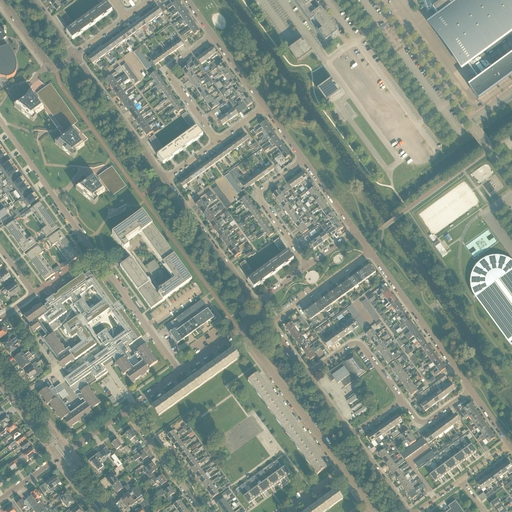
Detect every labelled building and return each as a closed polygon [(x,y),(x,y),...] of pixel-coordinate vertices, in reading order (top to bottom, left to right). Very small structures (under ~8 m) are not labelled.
[(178,2),(176,0),(170,0),(169,1),(171,4),(167,7),(168,9),(173,6),(178,2)] [(293,0),(325,43),(337,34),(311,0),(293,0)] [(511,0),(424,0),(428,10),(432,7),(439,17),(429,24),(461,68),(467,63),(482,53),(482,52),(502,38),(504,40),(511,34),(511,0)] [(65,5),(63,3),(61,5),(59,2),(53,6),(56,12),(62,7),(65,5)] [(106,15),(112,10),(106,2),(93,12),(99,20),(104,16),(105,17),(107,16),(106,15)] [(178,2),(173,6),(175,9),(170,12),(172,14),(182,7),(178,2)] [(185,12),(182,7),(172,14),(173,16),(178,13),(180,16),(185,12)] [(153,11),(158,18),(160,17),(159,15),(162,14),(158,8),(153,11)] [(156,20),(158,18),(153,11),(148,15),(152,21),(155,19),(156,20)] [(91,26),(92,27),(94,25),(93,24),(99,20),(93,12),(80,22),(86,30),(91,26)] [(189,17),(185,12),(180,16),(182,19),(177,22),(179,24),(189,17)] [(143,19),(148,26),(150,24),(150,23),(152,21),(148,15),(143,19)] [(180,26),(183,24),(185,27),(187,25),(192,21),(189,17),(179,24),(180,26)] [(146,27),(148,26),(143,19),(138,22),(142,28),(145,26),(146,27)] [(187,25),(187,26),(189,28),(180,35),(185,42),(187,40),(184,35),(188,32),(196,26),(192,21),(187,25)] [(80,33),(86,30),(80,22),(66,31),(72,39),(78,35),(79,36),(81,34),(80,33)] [(140,30),(142,28),(138,22),(133,26),(137,31),(138,32),(138,33),(141,31),(140,30)] [(128,29),(132,35),(135,33),(138,36),(140,35),(139,35),(138,33),(138,32),(137,31),(133,26),(129,28),(128,29)] [(200,31),(196,26),(188,32),(190,34),(192,32),(194,35),(200,31)] [(12,51),(9,47),(8,47),(6,47),(5,48),(3,41),(3,40),(6,38),(7,38),(0,28),(0,77),(0,78),(2,79),(5,79),(7,80),(9,79),(11,79),(13,78),(14,77),(15,75),(16,73),(17,71),(17,68),(17,66),(16,61),(14,56),(12,51)] [(130,37),(132,35),(128,29),(123,33),(128,40),(131,38),(130,37)] [(126,42),(128,40),(123,33),(118,37),(122,43),(125,40),(126,42)] [(120,44),(122,43),(118,37),(113,40),(118,47),(121,46),(120,44)] [(172,38),(171,39),(172,41),(171,42),(173,45),(170,47),(174,52),(179,49),(175,44),(173,41),(174,40),(172,38)] [(179,49),(183,45),(178,38),(176,39),(178,42),(175,44),(179,49)] [(116,49),(118,47),(113,40),(108,44),(112,50),(115,48),(116,49)] [(290,49),(299,62),(312,53),(303,40),(290,49)] [(104,47),(103,48),(108,55),(110,57),(112,55),(110,53),(111,53),(110,52),(112,50),(108,44),(104,47)] [(169,55),(166,51),(164,48),(165,47),(163,45),(161,46),(163,48),(162,49),(164,52),(161,54),(164,59),(169,55)] [(174,52),(170,47),(169,45),(167,46),(169,48),(166,51),(169,55),(174,52)] [(106,56),(108,58),(110,57),(108,55),(103,48),(98,51),(102,57),(105,55),(106,56)] [(211,58),(214,56),(215,57),(217,56),(216,54),(212,48),(207,52),(211,58)] [(93,55),(98,62),(101,60),(100,59),(102,57),(98,51),(93,55)] [(160,62),(156,57),(154,55),(155,54),(153,52),(152,53),(153,55),(152,56),(154,59),(151,61),(155,66),(160,62)] [(202,56),(206,61),(208,64),(210,62),(208,59),(211,58),(207,52),(202,56)] [(511,74),(511,56),(494,69),(482,53),(467,63),(472,70),(470,71),(472,75),(474,74),(479,80),(469,88),(478,100),(511,74)] [(160,62),(164,59),(161,54),(156,57),(160,62)] [(96,63),(98,62),(93,55),(88,58),(92,64),(96,62),(96,63)] [(197,59),(201,65),(206,61),(202,56),(197,59)] [(193,63),(195,65),(190,69),(188,66),(182,70),(186,75),(195,69),(198,67),(200,65),(196,60),(193,63)] [(182,69),(190,63),(188,61),(180,66),(182,69)] [(227,69),(223,63),(215,70),(218,75),(227,69)] [(186,75),(189,80),(195,76),(193,73),(197,71),(195,69),(186,75)] [(230,74),(227,69),(218,75),(220,77),(223,75),(225,78),(230,74)] [(116,72),(111,76),(105,80),(109,85),(115,81),(113,78),(117,75),(116,72)] [(150,76),(154,80),(159,77),(155,72),(150,76)] [(230,74),(225,78),(227,81),(225,82),(226,84),(224,86),(234,79),(230,74)] [(197,79),(195,76),(189,80),(193,86),(199,81),(201,80),(199,77),(197,79)] [(159,77),(154,80),(151,82),(151,81),(148,83),(149,85),(152,83),(153,84),(155,82),(157,85),(162,82),(159,77)] [(109,85),(111,88),(113,90),(119,86),(116,83),(121,80),(119,78),(115,81),(109,85)] [(202,79),(199,81),(193,86),(197,91),(203,86),(201,84),(203,82),(202,79)] [(238,84),(234,79),(224,86),(226,88),(230,85),(232,88),(238,84)] [(341,92),(331,79),(319,88),(328,101),(341,92)] [(165,86),(162,82),(157,85),(161,90),(165,86)] [(116,94),(117,95),(122,91),(127,88),(125,85),(123,83),(119,86),(113,90),(116,94)] [(241,89),(238,84),(232,88),(234,90),(232,92),(234,94),(241,89)] [(122,91),(117,95),(121,100),(126,96),(124,93),(133,87),(131,85),(127,88),(122,91)] [(161,90),(163,93),(164,95),(169,91),(165,86),(161,90)] [(204,89),(203,86),(197,91),(200,96),(208,90),(206,87),(204,89)] [(237,95),(238,96),(239,98),(245,94),(241,89),(234,94),(235,96),(237,95)] [(200,96),(204,101),(210,96),(208,94),(210,92),(208,90),(200,96)] [(172,95),(169,91),(164,95),(168,99),(170,97),(172,96),(172,95)] [(126,96),(121,100),(124,106),(130,101),(134,98),(130,93),(126,96)] [(44,109),(33,94),(14,107),(29,119),(44,109)] [(241,100),(237,103),(239,106),(249,99),(245,94),(239,98),(241,100)] [(176,100),(172,96),(168,99),(171,104),(176,100)] [(212,99),(210,96),(204,101),(208,106),(215,100),(213,97),(212,99)] [(125,106),(128,111),(134,107),(133,106),(136,105),(134,102),(136,100),(134,98),(130,101),(124,106),(125,106)] [(208,106),(211,111),(220,105),(216,99),(215,100),(208,106)] [(243,106),(245,109),(252,104),(249,99),(239,106),(235,109),(239,114),(241,112),(239,109),(243,106)] [(171,104),(174,108),(174,109),(179,105),(176,100),(171,104)] [(128,111),(132,116),(137,112),(135,109),(140,105),(138,103),(134,107),(128,111)] [(179,105),(174,109),(172,110),(171,109),(169,111),(170,113),(173,111),(173,112),(176,111),(178,114),(183,110),(179,105)] [(228,112),(233,118),(238,115),(232,106),(229,108),(231,110),(228,112)] [(142,108),(137,112),(132,116),(135,121),(141,117),(139,114),(143,110),(142,108)] [(216,118),(222,126),(228,122),(221,113),(217,108),(212,112),(214,115),(217,112),(219,115),(216,118)] [(221,113),(228,122),(233,118),(228,112),(223,116),(221,113)] [(146,114),(141,117),(135,121),(139,126),(145,122),(143,119),(147,116),(146,114)] [(150,118),(145,122),(139,126),(143,131),(149,127),(147,125),(152,121),(150,118)] [(269,126),(265,121),(260,125),(262,128),(257,131),(259,134),(269,126)] [(153,124),(149,127),(143,131),(147,136),(152,132),(150,130),(152,128),(155,126),(153,124)] [(262,139),(273,131),(269,126),(259,134),(264,130),(266,134),(261,137),(262,139)] [(195,140),(195,141),(198,140),(197,139),(203,135),(197,127),(183,136),(189,144),(195,140)] [(70,156),(84,146),(73,130),(55,144),(70,156)] [(273,131),(262,139),(264,141),(268,137),(271,140),(276,136),(273,131)] [(244,143),(247,141),(248,143),(250,141),(249,139),(245,134),(240,138),(244,143)] [(184,148),(189,144),(183,136),(170,146),(176,154),(182,150),(182,151),(185,149),(184,148)] [(269,148),(272,146),(274,145),(280,141),(276,136),(271,140),(269,141),(271,145),(268,146),(263,150),(265,152),(269,148)] [(240,138),(236,141),(239,146),(242,144),(244,147),(245,146),(247,148),(248,147),(247,144),(246,145),(244,143),(240,138)] [(239,146),(236,141),(231,145),(234,150),(239,146)] [(280,141),(274,145),(278,150),(283,146),(280,141)] [(231,145),(226,148),(230,153),(234,150),(231,145)] [(169,160),(169,161),(172,159),(171,158),(176,154),(170,146),(157,156),(163,164),(169,160)] [(280,153),(278,154),(275,156),(276,158),(287,151),(283,146),(278,150),(280,153)] [(226,148),(226,149),(221,152),(225,157),(230,153),(226,148)] [(290,156),(287,151),(276,158),(277,158),(278,160),(281,158),(283,161),(290,156)] [(217,155),(220,160),(225,157),(221,152),(217,155)] [(217,155),(212,159),(216,163),(220,160),(217,155)] [(212,159),(208,161),(207,162),(211,167),(216,163),(212,159)] [(3,163),(0,165),(0,169),(4,174),(15,166),(11,161),(5,165),(3,163)] [(207,162),(203,165),(206,170),(211,167),(207,162)] [(266,168),(269,173),(274,169),(269,162),(266,163),(268,166),(266,168)] [(198,169),(201,174),(206,170),(203,165),(198,169)] [(15,166),(4,174),(7,179),(6,180),(8,183),(14,178),(13,176),(18,172),(15,166)] [(261,171),(264,176),(269,173),(266,168),(261,171)] [(198,169),(197,170),(193,172),(197,177),(201,174),(198,169)] [(256,175),(260,180),(264,176),(261,171),(256,175)] [(188,176),(192,181),(197,177),(193,172),(188,176)] [(304,180),(307,178),(303,173),(298,176),(305,186),(307,184),(304,180)] [(251,178),(255,183),(260,180),(256,175),(251,178)] [(105,191),(94,176),(76,189),(91,202),(105,191)] [(184,179),(187,184),(192,181),(188,176),(184,179)] [(247,182),(250,186),(255,183),(251,178),(250,176),(248,177),(249,180),(247,182)] [(302,182),(304,186),(305,186),(298,176),(293,180),(297,186),(302,182)] [(15,179),(8,184),(10,187),(12,186),(15,191),(26,183),(23,178),(17,182),(15,179)] [(184,179),(179,183),(182,188),(187,184),(184,179)] [(293,180),(287,184),(292,190),(292,189),(294,193),(297,191),(294,188),(297,186),(293,180)] [(242,185),(245,190),(250,186),(247,182),(242,185)] [(26,183),(15,191),(21,198),(26,195),(24,192),(30,188),(26,183)] [(290,190),(286,184),(282,187),(284,190),(280,193),(279,190),(273,195),(277,200),(285,194),(284,194),(290,190)] [(307,197),(309,199),(317,193),(314,188),(308,192),(310,195),(307,197)] [(212,200),(215,198),(214,196),(210,191),(206,194),(210,201),(212,200)] [(321,198),(317,193),(309,199),(312,197),(315,202),(321,198)] [(27,195),(20,201),(22,204),(24,202),(27,207),(38,199),(34,194),(29,198),(27,195)] [(286,196),(285,194),(277,200),(280,205),(286,201),(283,197),(286,196)] [(241,200),(244,204),(249,201),(246,196),(241,200)] [(315,202),(317,204),(319,207),(325,203),(321,198),(315,202)] [(201,200),(196,204),(199,209),(207,203),(208,203),(207,200),(203,203),(201,200)] [(248,209),(253,206),(249,201),(244,204),(248,209)] [(288,203),(286,201),(280,205),(284,210),(293,203),(293,202),(292,203),(290,201),(288,203)] [(40,202),(30,210),(44,229),(41,231),(46,238),(54,232),(56,234),(47,240),(53,247),(55,245),(67,260),(60,265),(63,268),(69,264),(79,257),(60,231),(59,229),(40,202)] [(199,209),(202,212),(203,214),(208,210),(206,208),(209,206),(207,203),(199,209)] [(295,205),(293,203),(284,210),(288,215),(293,211),(291,207),(295,205)] [(321,209),(322,211),(323,212),(328,208),(325,203),(319,207),(317,208),(319,211),(321,209)] [(248,209),(251,214),(256,210),(253,206),(248,209)] [(323,212),(323,213),(324,214),(323,216),(324,218),(332,213),(328,208),(323,212)] [(5,210),(0,213),(0,220),(1,220),(3,223),(10,218),(5,210)] [(210,212),(208,210),(203,214),(206,219),(215,213),(213,210),(210,212)] [(255,219),(260,215),(256,210),(251,214),(255,219)] [(288,215),(291,219),(291,220),(297,216),(293,211),(288,215)] [(133,257),(121,266),(120,267),(151,310),(159,304),(161,302),(192,280),(142,212),(112,234),(112,235),(120,245),(121,244),(122,247),(124,249),(126,248),(127,248),(129,246),(126,242),(139,233),(149,246),(150,246),(159,257),(175,280),(161,290),(159,291),(160,293),(159,294),(133,257)] [(216,215),(215,213),(206,219),(210,224),(216,219),(214,217),(216,215)] [(300,213),(297,216),(291,220),(295,225),(301,221),(299,218),(301,216),(300,213)] [(328,219),(330,222),(336,218),(332,213),(324,218),(326,221),(328,219)] [(255,219),(258,223),(263,220),(260,215),(255,219)] [(216,219),(210,224),(213,229),(224,221),(222,218),(218,222),(216,219)] [(331,229),(334,227),(339,223),(336,218),(330,222),(332,224),(329,226),(331,229)] [(15,220),(5,227),(24,253),(26,255),(45,281),(55,274),(61,270),(58,266),(52,271),(41,255),(43,253),(38,246),(30,252),(29,250),(37,244),(32,237),(29,239),(15,220)] [(266,224),(263,220),(258,223),(262,228),(266,224)] [(217,233),(223,229),(221,227),(224,225),(222,222),(224,221),(213,229),(217,233)] [(302,223),(301,221),(295,225),(299,230),(304,226),(307,223),(305,221),(302,223)] [(343,228),(339,223),(334,227),(337,232),(343,228)] [(262,228),(265,233),(270,229),(266,224),(262,228)] [(308,231),(304,226),(299,230),(302,235),(308,231)] [(223,229),(217,233),(220,238),(229,232),(228,229),(225,232),(223,229)] [(265,233),(269,238),(273,234),(270,229),(265,233)] [(220,238),(222,240),(224,243),(230,239),(228,236),(231,234),(229,232),(220,238)] [(309,244),(313,250),(318,246),(314,240),(308,232),(303,236),(305,238),(307,236),(311,242),(309,244)] [(324,233),(319,236),(323,242),(328,238),(324,233)] [(319,236),(314,240),(318,246),(323,242),(319,236)] [(224,243),(226,246),(227,248),(236,242),(234,239),(232,241),(230,239),(224,243)] [(438,241),(433,245),(442,257),(447,254),(438,241)] [(236,242),(227,248),(231,253),(237,248),(235,246),(238,244),(236,242)] [(239,251),(237,248),(231,253),(235,258),(242,252),(240,250),(239,251)] [(288,263),(293,259),(287,251),(274,261),(280,269),(285,265),(286,266),(288,264),(288,263)] [(474,296),(508,342),(511,346),(511,261),(510,259),(505,257),(500,256),(494,256),(489,256),(484,258),(480,261),(476,264),(473,268),(471,273),(470,278),(470,282),(470,287),(472,292),(474,296)] [(154,261),(145,267),(153,278),(162,271),(154,261)] [(275,273),(280,269),(274,261),(261,270),(267,278),(272,274),(273,275),(275,274),(275,273)] [(373,280),(378,276),(369,265),(365,268),(371,276),(373,280)] [(361,271),(367,279),(371,276),(365,268),(361,271)] [(93,270),(84,276),(83,274),(58,293),(58,294),(55,296),(59,302),(62,299),(66,305),(71,302),(80,314),(63,327),(72,338),(76,335),(82,343),(71,351),(69,352),(75,360),(96,345),(80,323),(84,320),(87,324),(109,309),(124,330),(111,339),(106,330),(97,336),(107,350),(65,380),(74,392),(78,389),(80,392),(88,386),(89,386),(83,378),(91,373),(95,379),(105,372),(101,367),(113,358),(116,363),(122,358),(123,358),(125,357),(117,346),(119,345),(122,343),(123,345),(127,343),(129,346),(141,337),(124,312),(125,311),(118,302),(117,303),(93,270)] [(259,284),(260,285),(262,283),(261,282),(267,278),(261,270),(248,280),(254,288),(259,284)] [(370,284),(367,279),(361,271),(357,274),(362,282),(364,284),(366,283),(368,286),(370,284)] [(2,272),(0,273),(0,280),(2,279),(4,282),(11,277),(7,272),(4,274),(2,272)] [(352,277),(358,285),(362,282),(357,274),(352,277)] [(352,277),(348,280),(354,289),(358,285),(352,277)] [(344,284),(350,292),(354,289),(348,280),(344,284)] [(20,290),(15,283),(2,292),(4,294),(7,291),(10,295),(6,298),(8,300),(20,290)] [(344,284),(340,287),(346,295),(350,292),(344,284)] [(336,290),(341,298),(346,295),(340,287),(336,290)] [(379,296),(380,298),(389,292),(385,287),(380,291),(382,294),(379,296)] [(331,293),(337,301),(340,304),(344,301),(341,298),(336,290),(331,293)] [(392,297),(389,292),(380,298),(382,300),(385,298),(387,301),(392,297)] [(327,296),(333,304),(337,301),(331,293),(327,296)] [(369,300),(370,303),(372,304),(375,302),(373,301),(375,299),(371,294),(367,298),(369,300)] [(52,311),(44,317),(49,324),(66,312),(63,308),(66,305),(62,299),(59,302),(55,296),(54,295),(45,301),(48,304),(52,311)] [(327,296),(323,299),(329,307),(333,304),(327,296)] [(396,302),(392,297),(387,301),(389,303),(386,305),(388,308),(396,302)] [(319,302),(325,310),(329,307),(323,299),(319,302)] [(180,325),(184,322),(186,325),(207,309),(201,301),(176,319),(180,325)] [(319,302),(315,305),(323,317),(325,316),(328,314),(325,310),(319,302)] [(399,306),(396,302),(388,308),(389,310),(392,308),(394,310),(399,306)] [(26,314),(23,316),(29,324),(31,323),(32,324),(29,327),(33,333),(36,331),(37,330),(43,339),(58,360),(57,361),(63,369),(65,367),(65,366),(71,362),(72,362),(74,361),(68,352),(69,352),(71,351),(69,348),(65,351),(63,348),(64,347),(54,334),(50,336),(47,331),(42,325),(39,321),(44,317),(52,311),(48,304),(46,306),(44,303),(42,305),(41,304),(38,307),(37,306),(32,310),(33,310),(27,315),(26,314)] [(315,305),(304,313),(312,324),(309,325),(313,330),(326,321),(323,317),(315,305)] [(403,311),(399,306),(394,310),(396,313),(393,315),(394,317),(403,311)] [(180,325),(169,333),(177,344),(214,318),(207,309),(186,325),(184,322),(180,325)] [(396,319),(399,317),(401,320),(406,316),(403,311),(394,317),(396,319)] [(298,325),(304,320),(300,316),(298,318),(300,321),(297,323),(297,322),(294,324),(292,322),(285,327),(289,332),(298,325)] [(347,321),(353,330),(358,327),(351,316),(348,318),(349,320),(347,321)] [(400,328),(410,321),(406,316),(401,320),(399,322),(401,324),(398,326),(400,328)] [(175,325),(172,321),(165,327),(168,331),(175,325)] [(343,328),(348,334),(353,330),(347,321),(344,323),(346,326),(343,328)] [(400,328),(396,331),(393,333),(394,335),(401,330),(402,330),(406,327),(408,330),(413,326),(410,321),(400,328)] [(298,325),(289,332),(292,336),(298,332),(294,328),(298,325)] [(405,336),(407,338),(417,330),(413,326),(408,330),(410,332),(405,336)] [(337,329),(343,338),(348,334),(343,328),(340,330),(339,327),(337,329)] [(333,335),(338,341),(343,338),(337,329),(334,330),(336,333),(333,335)] [(373,330),(366,334),(370,340),(376,335),(373,330)] [(420,335),(417,330),(407,338),(408,340),(413,337),(415,339),(420,335)] [(292,336),(296,341),(301,337),(298,332),(292,336)] [(376,335),(370,340),(373,344),(380,340),(378,337),(380,335),(379,333),(376,335)] [(326,335),(333,345),(338,341),(333,335),(331,337),(329,334),(326,335)] [(323,342),(328,349),(333,345),(326,335),(324,337),(326,340),(323,342)] [(415,339),(417,342),(411,346),(413,348),(417,345),(424,340),(420,335),(415,339)] [(303,336),(301,337),(296,341),(299,346),(306,341),(303,336)] [(5,347),(6,349),(17,340),(15,338),(11,342),(9,339),(2,344),(3,345),(3,346),(4,347),(5,347)] [(6,349),(7,351),(7,352),(8,353),(9,353),(10,354),(16,349),(14,347),(19,343),(17,340),(6,349)] [(299,346),(303,351),(308,347),(306,344),(309,342),(307,340),(306,341),(299,346)] [(380,340),(373,344),(377,349),(384,345),(380,340)] [(427,345),(424,340),(417,345),(418,347),(420,346),(422,349),(427,345)] [(116,363),(115,364),(117,367),(118,366),(122,372),(121,373),(123,376),(128,372),(129,374),(127,375),(132,384),(135,382),(135,381),(141,376),(141,377),(146,374),(146,373),(149,371),(146,367),(148,366),(149,368),(158,362),(156,359),(155,360),(150,354),(151,353),(149,351),(146,348),(147,348),(145,345),(144,346),(137,351),(139,353),(137,354),(137,353),(134,355),(131,357),(128,352),(125,348),(124,346),(123,345),(122,343),(119,345),(117,346),(125,357),(123,358),(122,358),(116,363)] [(384,345),(377,349),(381,354),(387,350),(385,347),(387,345),(386,343),(384,345)] [(431,350),(427,345),(422,349),(424,352),(420,354),(422,356),(426,354),(425,354),(431,350)] [(310,349),(308,347),(303,351),(306,356),(315,349),(314,347),(310,349)] [(226,368),(240,358),(233,349),(219,358),(226,368)] [(306,356),(310,361),(315,357),(312,352),(315,349),(306,356)] [(387,350),(381,354),(384,359),(391,355),(387,350)] [(434,355),(431,350),(425,354),(426,354),(422,356),(424,358),(427,356),(429,359),(434,355)] [(15,359),(14,360),(16,362),(17,362),(18,364),(30,355),(29,353),(24,356),(21,353),(15,359)] [(391,355),(384,359),(388,364),(400,356),(397,353),(392,357),(391,355)] [(353,354),(326,374),(331,382),(335,380),(338,384),(341,382),(345,387),(366,372),(353,354)] [(32,357),(30,355),(18,364),(20,366),(19,367),(21,369),(22,369),(29,364),(27,361),(32,357)] [(434,355),(429,359),(430,361),(427,364),(429,366),(438,359),(434,355)] [(226,368),(219,358),(206,368),(212,377),(226,368)] [(34,368),(26,374),(28,376),(27,377),(28,379),(29,378),(30,379),(33,376),(34,378),(43,372),(40,369),(39,370),(37,367),(39,366),(38,366),(43,362),(40,359),(36,362),(32,365),(34,368)] [(441,364),(438,359),(429,366),(430,368),(434,366),(436,368),(441,364)] [(393,371),(399,366),(401,365),(399,363),(398,364),(396,361),(389,366),(393,371)] [(436,368),(438,371),(435,373),(437,376),(440,373),(445,369),(441,364),(436,368)] [(403,371),(399,366),(393,371),(396,376),(403,371)] [(212,377),(206,368),(192,378),(199,387),(212,377)] [(405,374),(403,371),(396,376),(400,381),(409,374),(408,372),(405,374)] [(257,374),(248,381),(258,394),(267,388),(257,374)] [(411,377),(409,374),(400,381),(404,386),(410,381),(409,379),(411,377)] [(430,384),(435,380),(432,375),(426,379),(430,384)] [(445,387),(450,393),(455,389),(451,383),(448,385),(445,381),(447,379),(446,376),(440,380),(445,387)] [(199,387),(192,378),(179,387),(185,396),(199,387)] [(404,386),(406,389),(407,391),(414,386),(410,381),(404,386)] [(47,388),(39,394),(40,396),(41,396),(46,402),(45,402),(47,405),(49,403),(51,406),(51,407),(52,409),(53,409),(55,412),(58,418),(59,417),(61,420),(65,417),(66,419),(64,420),(70,429),(73,427),(72,426),(78,422),(79,422),(84,419),(83,418),(89,414),(90,414),(93,412),(89,408),(91,407),(92,409),(100,403),(99,400),(98,401),(93,395),(94,394),(92,392),(89,389),(90,389),(88,386),(80,392),(82,394),(80,395),(80,394),(77,396),(80,401),(83,399),(85,403),(70,413),(57,395),(58,394),(64,389),(61,384),(54,389),(52,386),(49,388),(50,389),(48,390),(47,388)] [(416,384),(414,386),(407,391),(411,396),(418,391),(416,388),(418,387),(416,384)] [(185,396),(179,387),(165,397),(172,406),(185,396)] [(445,397),(450,393),(445,387),(440,391),(445,397)] [(277,401),(267,388),(258,394),(268,408),(277,401)] [(64,389),(58,394),(63,400),(69,395),(64,389)] [(433,392),(440,401),(445,397),(440,391),(438,393),(436,390),(433,392)] [(435,404),(440,401),(433,392),(431,393),(433,396),(430,398),(435,404)] [(356,394),(354,394),(347,399),(347,401),(349,404),(352,404),(353,406),(351,407),(351,409),(352,410),(354,411),(355,412),(354,414),(356,416),(358,416),(360,415),(360,412),(361,412),(364,412),(366,411),(366,408),(365,406),(362,406),(362,405),(362,403),(361,401),(359,402),(358,400),(358,398),(356,394)] [(423,409),(425,412),(430,408),(424,400),(420,395),(415,398),(417,401),(419,400),(423,403),(420,405),(421,405),(419,407),(421,410),(423,409)] [(172,406),(165,397),(152,407),(158,415),(172,406)] [(430,408),(435,404),(430,398),(428,400),(426,398),(424,400),(430,408)] [(287,414),(277,401),(268,408),(274,416),(278,421),(287,414)] [(470,404),(463,409),(465,412),(463,414),(460,411),(457,413),(461,418),(462,419),(474,410),(470,404)] [(466,419),(469,416),(472,420),(477,416),(479,415),(474,410),(462,419),(465,423),(466,422),(464,421),(466,420),(466,419)] [(297,428),(287,414),(278,421),(287,435),(297,428)] [(402,421),(398,416),(397,415),(392,419),(399,428),(402,432),(407,428),(404,424),(401,426),(399,423),(402,421)] [(453,415),(448,419),(453,425),(456,430),(459,428),(455,424),(458,422),(459,423),(462,421),(458,416),(455,418),(453,415)] [(479,415),(477,416),(472,420),(476,426),(483,421),(479,415)] [(0,425),(1,425),(4,429),(8,425),(7,424),(10,421),(9,420),(9,419),(9,418),(8,417),(7,417),(7,416),(0,421),(0,425)] [(396,429),(399,428),(392,419),(387,422),(392,429),(392,430),(392,429),(393,431),(396,429)] [(443,423),(448,429),(453,425),(448,419),(443,423)] [(487,427),(483,421),(476,426),(480,432),(487,427)] [(392,429),(387,422),(382,426),(387,432),(388,435),(391,433),(389,431),(392,429)] [(9,426),(0,432),(0,434),(1,436),(5,433),(5,432),(6,432),(8,434),(9,434),(10,433),(10,434),(17,428),(16,428),(17,427),(16,426),(15,425),(13,423),(9,426)] [(438,426),(443,433),(448,429),(443,423),(438,426)] [(382,436),(387,432),(382,426),(377,429),(382,436)] [(438,426),(433,430),(438,437),(443,433),(438,426)] [(480,432),(482,435),(484,437),(491,432),(487,427),(480,432)] [(306,441),(297,428),(287,435),(297,448),(306,441)] [(379,438),(382,436),(377,429),(372,433),(378,442),(379,442),(381,441),(379,438)] [(18,432),(17,430),(12,434),(6,438),(8,440),(12,437),(14,440),(21,435),(21,434),(20,432),(19,432),(18,432)] [(135,437),(136,436),(131,430),(125,434),(129,440),(133,438),(136,442),(138,441),(135,437)] [(436,441),(435,439),(438,437),(433,430),(428,434),(434,442),(436,441)] [(173,431),(167,436),(170,441),(177,436),(173,431)] [(408,431),(402,435),(404,439),(401,440),(403,442),(412,436),(408,431)] [(486,440),(488,443),(495,438),(491,432),(484,437),(481,440),(478,442),(482,447),(485,445),(483,442),(486,440)] [(367,436),(371,443),(374,441),(377,445),(379,444),(378,442),(372,433),(367,436)] [(433,443),(434,442),(428,434),(423,438),(428,444),(431,442),(433,443)] [(24,438),(22,436),(18,439),(11,445),(12,447),(17,443),(19,446),(26,441),(25,441),(25,440),(24,438)] [(177,436),(170,441),(174,446),(180,441),(177,436)] [(405,444),(407,443),(409,446),(416,441),(412,436),(403,442),(405,444)] [(174,446),(177,450),(184,446),(186,444),(187,445),(192,442),(190,439),(185,443),(184,441),(182,443),(180,441),(174,446)] [(121,446),(117,440),(112,444),(116,450),(119,448),(120,450),(123,448),(121,446)] [(316,455),(306,441),(297,448),(307,462),(316,455)] [(24,452),(31,446),(27,442),(23,445),(22,445),(15,450),(17,453),(21,451),(20,450),(22,449),(24,452)] [(384,450),(378,454),(382,459),(393,451),(389,453),(388,451),(390,449),(387,444),(382,447),(384,450)] [(471,444),(466,448),(472,455),(476,452),(471,444)] [(181,455),(187,450),(184,446),(177,450),(181,455)] [(23,455),(19,457),(24,464),(28,461),(37,454),(32,448),(23,455)] [(97,455),(90,460),(98,471),(103,468),(99,462),(101,460),(101,459),(105,456),(106,458),(111,454),(106,448),(101,451),(100,450),(98,452),(99,453),(97,455)] [(467,459),(472,455),(466,448),(462,451),(467,459)] [(382,459),(386,464),(391,460),(389,457),(397,451),(396,449),(393,451),(382,459)] [(187,450),(181,455),(184,460),(191,455),(187,450)] [(145,459),(148,457),(143,451),(139,454),(138,453),(133,457),(135,461),(140,457),(143,460),(141,462),(142,464),(147,461),(145,459)] [(467,459),(462,451),(457,455),(462,462),(467,459)] [(391,460),(386,464),(389,469),(395,465),(393,462),(397,458),(398,459),(401,457),(399,454),(397,455),(395,457),(391,460)] [(114,455),(111,457),(115,461),(114,462),(118,467),(122,464),(114,455)] [(184,460),(188,465),(194,460),(197,458),(195,456),(192,458),(191,455),(184,460)] [(326,468),(316,455),(307,462),(317,475),(326,468)] [(457,455),(452,458),(458,465),(462,462),(457,455)] [(194,460),(188,465),(191,470),(198,465),(200,463),(201,464),(206,461),(204,458),(199,462),(199,461),(196,463),(194,460)] [(453,469),(458,465),(452,458),(448,461),(453,469)] [(389,469),(392,472),(393,474),(399,470),(397,468),(405,462),(403,459),(395,465),(389,469)] [(443,465),(449,472),(453,469),(448,461),(443,465)] [(13,462),(8,465),(12,470),(17,467),(13,462)] [(157,470),(153,463),(151,465),(149,462),(144,466),(150,475),(157,470)] [(509,474),(511,473),(509,470),(511,468),(511,467),(508,462),(503,466),(509,474)] [(393,474),(397,479),(404,474),(402,471),(409,466),(407,464),(403,467),(399,470),(393,474)] [(191,470),(195,474),(201,470),(201,469),(204,467),(203,466),(200,468),(198,465),(191,470)] [(449,472),(443,465),(438,468),(444,475),(449,472)] [(285,466),(280,470),(285,477),(290,473),(285,466)] [(498,469),(502,475),(507,472),(509,474),(503,466),(498,469)] [(201,470),(195,474),(198,479),(212,469),(211,468),(206,471),(206,470),(203,472),(201,470)] [(438,468),(434,471),(439,479),(444,475),(438,468)] [(198,479),(202,484),(208,479),(211,477),(208,474),(213,470),(212,469),(198,479)] [(502,476),(502,475),(498,469),(493,473),(499,481),(501,480),(500,478),(502,476)] [(281,480),(285,477),(280,470),(275,473),(281,480)] [(434,482),(439,479),(434,471),(429,475),(434,482)] [(400,484),(408,479),(406,476),(408,474),(407,472),(405,474),(404,474),(397,479),(400,484)] [(281,480),(275,473),(271,476),(276,484),(281,480)] [(497,483),(499,481),(493,473),(488,477),(492,483),(492,484),(493,483),(493,485),(496,483),(495,481),(496,481),(497,483)] [(108,481),(112,487),(119,483),(115,478),(117,476),(116,474),(111,477),(112,478),(108,481)] [(158,475),(152,479),(149,481),(153,486),(156,484),(155,482),(158,480),(161,486),(166,482),(162,476),(160,477),(158,475)] [(59,481),(56,476),(40,488),(44,494),(47,492),(46,491),(47,491),(50,494),(59,487),(56,483),(59,481)] [(266,480),(272,487),(276,484),(271,476),(266,480)] [(208,479),(202,484),(205,489),(212,484),(214,482),(215,484),(220,480),(218,477),(213,481),(212,480),(210,482),(208,479)] [(400,484),(401,485),(404,489),(412,484),(410,481),(412,479),(410,477),(408,479),(400,484)] [(483,480),(483,481),(489,489),(491,487),(489,485),(492,483),(488,477),(483,480)] [(272,487),(266,480),(262,483),(267,490),(272,487)] [(489,489),(483,481),(477,484),(481,490),(484,488),(486,490),(488,493),(485,495),(487,498),(492,494),(490,491),(489,489)] [(404,489),(407,493),(408,494),(417,488),(417,487),(413,490),(411,487),(416,484),(414,482),(412,484),(404,489)] [(122,487),(119,483),(112,487),(117,493),(121,490),(124,494),(131,489),(128,485),(125,487),(125,485),(122,487)] [(267,490),(262,483),(257,486),(262,494),(267,490)] [(205,489),(209,494),(215,489),(217,488),(215,485),(214,487),(212,484),(205,489)] [(132,510),(139,505),(145,501),(134,486),(131,489),(124,494),(121,496),(123,498),(118,502),(124,511),(130,507),(132,510)] [(262,494),(257,486),(252,490),(258,497),(262,494)] [(174,493),(170,487),(165,491),(163,489),(159,492),(162,496),(166,493),(169,497),(171,495),(174,493)] [(417,488),(408,494),(412,500),(417,496),(415,492),(418,490),(417,488)] [(215,489),(209,494),(212,499),(219,494),(215,489)] [(41,497),(36,490),(31,494),(32,495),(38,504),(39,503),(38,502),(39,501),(39,502),(39,501),(44,508),(38,499),(41,497)] [(248,493),(253,501),(258,497),(252,490),(248,493)] [(329,509),(342,499),(336,490),(322,499),(329,509)] [(62,500),(61,501),(63,503),(70,497),(69,496),(69,495),(69,494),(67,491),(66,491),(62,494),(59,496),(60,496),(59,497),(62,500)] [(253,501),(248,493),(243,497),(248,504),(253,501)] [(45,508),(44,508),(39,501),(39,502),(39,501),(38,502),(39,503),(38,504),(32,495),(26,500),(32,508),(34,511),(48,511),(45,507),(45,508)] [(71,498),(70,497),(63,503),(64,505),(65,504),(67,507),(68,507),(68,508),(71,505),(70,505),(74,502),(71,498)] [(141,508),(138,511),(138,510),(135,511),(144,511),(143,511),(146,509),(146,508),(145,507),(153,501),(151,498),(146,502),(145,501),(139,505),(141,508)] [(493,509),(501,503),(497,498),(490,504),(493,509)] [(216,504),(220,509),(227,504),(224,499),(216,504)] [(322,499),(309,509),(310,511),(324,511),(329,509),(322,499)] [(29,510),(32,508),(26,500),(23,502),(22,500),(17,504),(20,508),(20,509),(22,511),(25,511),(24,509),(27,507),(29,510)] [(173,505),(177,510),(183,505),(179,500),(173,505)] [(463,511),(455,501),(448,506),(450,509),(448,510),(447,508),(444,509),(446,511),(444,511),(463,511)] [(501,503),(493,509),(495,511),(498,511),(504,508),(501,503)]
